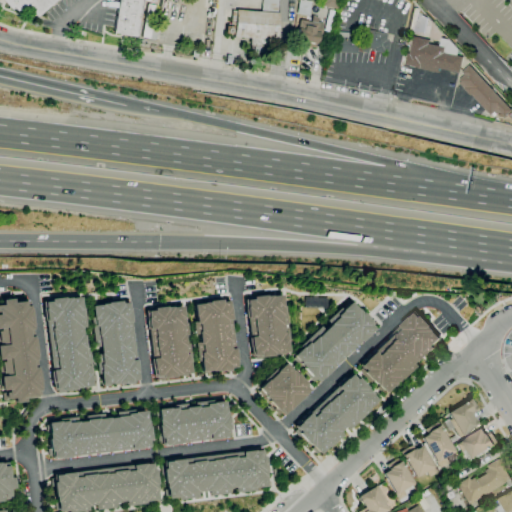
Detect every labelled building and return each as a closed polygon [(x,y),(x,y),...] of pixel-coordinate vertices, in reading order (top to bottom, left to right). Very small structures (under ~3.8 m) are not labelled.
[(56,0),(37,17),(27,5),(19,13),(14,7),(11,10),(2,0),(56,0)] [(142,0),(136,37),(114,33),(119,0),(142,0)] [(277,0),(277,13),(278,13),(276,40),(275,40),(274,44),(268,44),(268,41),(266,40),(265,53),(250,51),(251,46),(250,46),(251,38),(234,37),(234,35),(225,34),(225,26),(230,26),(231,11),(236,11),(236,10),(261,12),(261,0),(277,0)] [(338,0),(337,9),(322,6),(323,0),(338,0)] [(155,40),(141,37),(147,4),(154,6),(152,23),(157,24),(157,28),(159,29),(158,35),(155,35),(155,40)] [(423,33),(413,31),(413,34),(408,33),(413,8),(418,9),(417,13),(427,18),(423,33)] [(316,48),(295,44),(298,28),(300,20),(311,22),(312,16),(319,17),(318,22),(323,23),(321,35),(319,34),(316,48)] [(358,39),(361,28),(387,34),(385,40),(389,41),(387,51),(383,50),(382,53),(373,51),(373,50),(369,48),(367,54),(357,51),(360,39),(358,39)] [(459,74),(438,69),(437,73),(404,65),(407,53),(409,54),(413,36),(429,40),(428,44),(438,46),(440,38),(448,40),(457,50),(456,56),(462,58),(459,74)] [(356,54),(333,52),(334,37),(357,39),(356,54)] [(504,118),(499,112),(496,115),(493,117),(491,115),(490,116),(470,95),(469,96),(458,84),(460,82),(458,80),(464,75),(461,72),(468,65),(511,111),(504,118)] [(254,356),(250,357),(248,338),(249,338),(246,319),(245,319),(244,310),(245,310),(244,307),(246,307),(245,300),(251,299),(251,297),(264,295),(264,296),(270,296),(270,297),(280,295),(281,306),(283,306),(286,325),(281,325),(281,328),(286,327),(288,341),(286,341),(287,352),(285,352),(285,355),(278,356),(278,353),(277,354),(277,355),(272,355),(272,356),(262,358),(262,359),(254,360),(254,356)] [(79,298),(80,308),(83,308),(85,327),(80,328),(81,335),(82,335),(84,349),(83,349),(83,351),(88,350),(91,375),(88,375),(89,386),(80,387),(80,388),(74,389),(75,390),(65,391),(65,393),(57,394),(57,391),(53,391),(41,301),(49,300),(49,299),(64,297),(64,298),(69,298),(69,299),(79,298)] [(325,307),(325,298),(306,297),(305,305),(325,307)] [(191,305),(201,304),(201,303),(207,302),(206,301),(220,299),(220,301),(229,300),(231,320),(230,320),(234,348),(235,348),(236,358),(235,358),(236,367),(231,368),(231,371),(226,372),(226,370),(216,371),(216,370),(211,371),(211,372),(203,374),(202,371),(200,372),(199,362),(196,362),(194,343),(198,343),(197,334),(193,335),(191,323),(195,322),(194,317),(193,317),(191,305)] [(36,398),(23,399),(23,402),(13,403),(12,399),(1,401),(0,393),(6,392),(6,390),(0,390),(0,362),(2,362),(2,359),(0,359),(0,301),(10,300),(10,304),(22,302),(22,307),(27,307),(38,396),(36,396),(36,398)] [(90,306),(100,305),(100,304),(105,304),(105,303),(120,301),(120,303),(128,302),(129,312),(128,312),(134,362),(135,362),(136,373),(137,380),(133,380),(134,385),(126,386),(125,384),(115,385),(109,385),(109,387),(101,388),(101,386),(100,386),(98,374),(96,375),(94,354),(98,353),(98,347),(93,348),(89,318),(91,317),(90,306)] [(349,303),(355,310),(356,309),(360,314),(361,313),(368,320),(369,320),(374,325),(371,327),(373,330),(360,342),(360,341),(331,369),(332,370),(323,378),(322,378),(318,382),(315,380),(312,383),(300,370),(302,368),(298,365),(298,366),(292,359),(293,358),(291,356),(295,353),(293,351),(320,326),(323,330),(329,325),(325,322),(344,304),(346,306),(349,303)] [(143,310),(152,309),(152,308),(165,306),(165,307),(171,307),(181,306),(182,318),(181,318),(182,324),(185,323),(186,336),(183,336),(184,344),(188,343),(190,362),(188,363),(189,374),(187,374),(187,376),(181,377),(180,374),(178,375),(173,376),(173,377),(164,378),(164,380),(156,381),(155,378),(152,379),(150,360),(151,359),(147,330),(146,330),(143,310)] [(356,365),(410,315),(411,316),(415,313),(419,318),(421,316),(431,326),(430,327),(434,331),(433,332),(440,339),(431,347),(433,349),(420,361),(417,358),(412,363),(415,367),(393,387),(391,386),(383,394),(381,392),(380,393),(376,389),(376,390),(357,371),(360,368),(356,365)] [(283,363),(290,370),(291,370),(295,374),(295,373),(301,379),(302,378),(309,386),(306,388),(308,390),(303,396),(304,396),(288,411),(288,410),(285,413),(284,412),(282,414),(280,412),(277,414),(272,409),(271,410),(269,407),(270,405),(266,401),(267,400),(262,395),(261,396),(258,392),(259,391),(256,388),(266,379),(266,380),(274,373),(274,372),(283,363)] [(292,426),(349,372),(351,374),(353,372),(357,376),(356,377),(365,387),(364,388),(368,392),(367,393),(374,400),(366,408),(368,410),(347,430),(343,427),(339,431),(342,435),(328,449),(325,447),(318,454),(316,452),(314,453),(309,448),(311,447),(306,442),(305,443),(296,433),(295,434),(293,432),(295,429),(292,426)] [(458,438),(447,420),(450,419),(447,413),(471,399),(475,406),(477,411),(470,415),(473,420),(474,420),(477,425),(476,426),(477,427),(458,438)] [(154,412),(156,412),(155,409),(167,408),(168,409),(175,408),(175,405),(185,404),(185,408),(193,406),(193,402),(211,400),(212,402),(223,401),(223,403),(225,403),(226,409),(224,410),(224,412),(225,412),(225,417),(226,417),(227,427),(229,427),(230,434),(227,434),(227,438),(220,439),(220,440),(208,441),(208,440),(180,443),(180,444),(168,446),(168,445),(160,446),(160,443),(156,443),(154,425),(156,425),(155,419),(157,419),(156,419),(155,419),(154,412)] [(44,425),(46,425),(46,423),(52,422),(52,420),(76,416),(76,422),(83,421),(83,416),(102,413),(103,418),(114,416),(114,412),(132,410),(133,413),(144,411),(144,413),(146,413),(147,420),(146,420),(146,421),(147,421),(147,426),(150,426),(152,439),(149,439),(150,443),(148,444),(148,447),(141,448),(141,449),(130,450),(130,449),(69,456),(70,458),(58,460),(58,458),(51,459),(51,456),(48,456),(47,449),(48,449),(47,439),(48,439),(47,432),(45,432),(44,425)] [(439,468),(420,438),(426,435),(423,430),(435,422),(453,452),(443,458),(446,464),(439,468)] [(472,460),(466,449),(460,452),(456,445),(482,429),(486,435),(491,432),(498,444),(472,460)] [(414,478),(399,452),(411,445),(414,450),(420,446),(436,473),(428,477),(425,472),(414,478)] [(265,452),(266,460),(264,460),(265,470),(264,470),(265,477),(266,477),(267,483),(265,483),(265,486),(255,488),(255,490),(235,493),(234,487),(227,488),(228,493),(209,495),(208,491),(196,492),(197,497),(177,499),(177,497),(166,499),(166,494),(164,494),(163,490),(165,490),(164,483),(161,483),(159,466),(161,465),(161,460),(261,448),(261,452),(265,452)] [(398,500),(382,474),(388,470),(387,469),(385,465),(397,458),(413,484),(402,490),(405,496),(398,500)] [(467,505),(455,485),(467,478),(469,480),(473,478),(474,480),(486,473),(484,471),(488,469),(486,466),(499,459),(499,460),(502,458),(508,469),(505,470),(510,479),(467,505)] [(49,479),(52,478),(52,474),(151,461),(152,465),(155,465),(157,483),(154,483),(155,490),(156,490),(158,500),(145,501),(145,504),(125,507),(124,501),(113,503),(114,507),(94,510),(94,505),(87,506),(88,511),(81,511),(67,511),(61,511),(56,511),(56,510),(54,510),(49,479)] [(0,462),(4,462),(4,464),(6,463),(8,476),(11,476),(12,488),(7,488),(8,496),(0,496),(0,462)] [(383,511),(357,511),(364,508),(361,504),(360,504),(357,498),(357,497),(376,485),(386,503),(384,504),(387,510),(383,511)] [(496,511),(491,503),(496,501),(495,499),(511,488),(511,511),(510,511),(496,511)] [(420,511),(415,503),(398,511),(420,511)]
